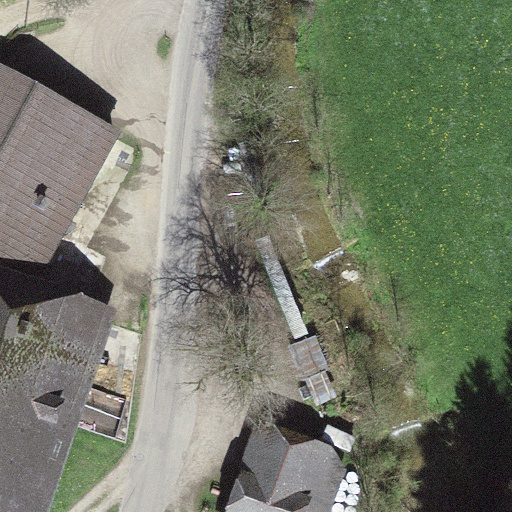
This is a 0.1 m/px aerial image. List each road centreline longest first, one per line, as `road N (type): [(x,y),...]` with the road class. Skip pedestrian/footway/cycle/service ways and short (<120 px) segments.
road 1 (unclassified): [(137,511),(205,0)]
road 2 (track): [(202,11),(61,2),(0,24)]
